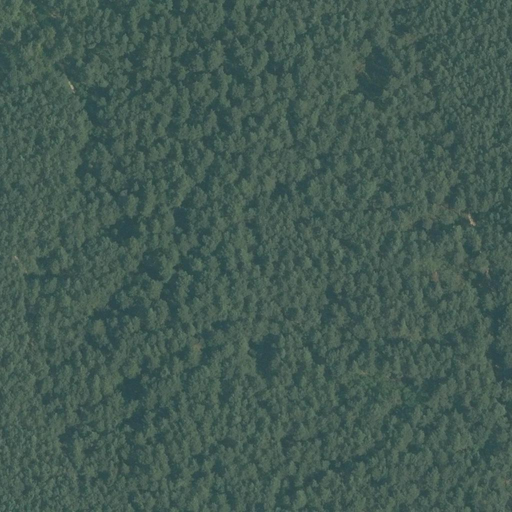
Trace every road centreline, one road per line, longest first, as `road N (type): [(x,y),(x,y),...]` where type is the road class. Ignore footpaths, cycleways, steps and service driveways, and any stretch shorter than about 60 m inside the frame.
road 1 (track): [(399,0),(492,284),(511,277)]
road 2 (track): [(98,137),(45,281),(28,365)]
road 3 (track): [(98,137),(172,71),(292,0)]
road 4 (track): [(28,365),(90,511)]
